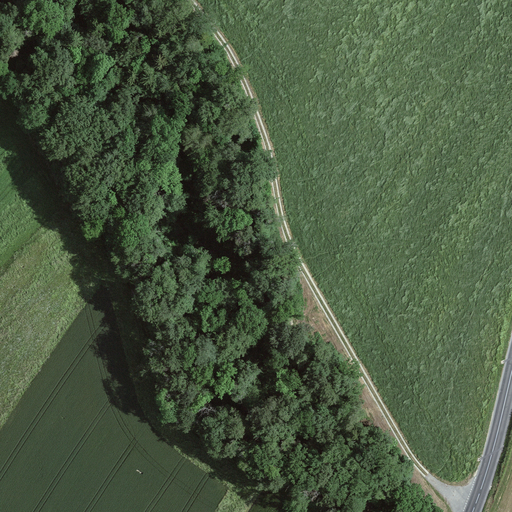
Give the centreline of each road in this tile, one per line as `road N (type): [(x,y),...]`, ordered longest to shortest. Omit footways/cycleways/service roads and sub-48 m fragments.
road 1 (track): [(468,511),(405,449),(296,259),(239,71),(189,0)]
road 2 (track): [(314,511),(171,414),(126,285),(47,170),(0,80)]
road 3 (secondary): [(472,511),(511,369)]
